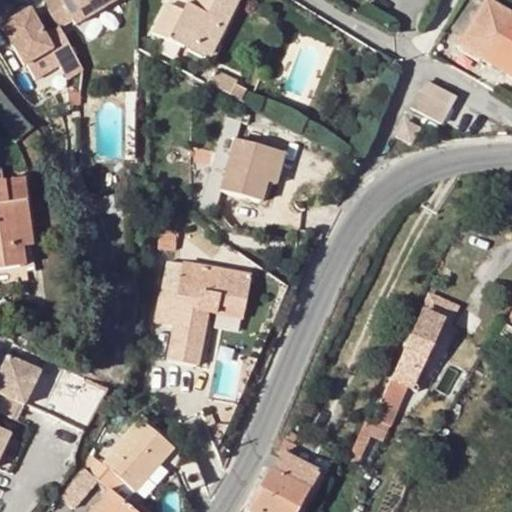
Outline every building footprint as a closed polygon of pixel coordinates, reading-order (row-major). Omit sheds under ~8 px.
[(44,0),(44,1),(58,27),(72,19),(75,23),(115,0),(44,0)] [(237,0),(202,0),(197,11),(187,7),(183,14),(167,6),(154,33),(206,60),(237,0)] [(202,0),(190,0),(187,7),(197,11),(202,0)] [(458,47),(511,79),(511,18),(485,2),(458,47)] [(28,8),(1,23),(22,63),(49,48),(28,8)] [(214,71),(208,85),(228,95),(236,82),(214,71)] [(456,96),(427,81),(412,109),(440,124),(456,96)] [(80,93),(68,93),(68,104),(80,104),(80,93)] [(407,118),(397,135),(411,143),(421,127),(407,118)] [(259,203),(265,183),(273,152),(234,140),(220,192),(259,203)] [(90,150),(79,150),(80,170),(91,170),(90,150)] [(274,186),(283,155),(273,152),(265,183),(274,186)] [(0,183),(0,269),(25,266),(22,248),(30,247),(22,182),(1,184),(0,183)] [(173,230),(158,229),(158,249),(173,249),(173,230)] [(207,314),(216,316),(217,306),(243,311),(250,279),(183,265),(176,297),(160,293),(154,322),(174,326),(168,360),(196,366),(207,314)] [(450,325),(457,308),(429,295),(393,375),(407,382),(404,388),(411,391),(443,322),(450,325)] [(241,321),(243,311),(217,306),(216,316),(241,321)] [(45,373),(12,358),(0,382),(0,411),(17,419),(24,405),(28,407),(45,373)] [(387,444),(411,391),(404,388),(390,381),(372,419),(364,415),(345,453),(364,462),(375,439),(387,444)] [(93,453),(86,469),(99,480),(110,468),(123,480),(137,493),(175,450),(145,421),(128,440),(105,464),(93,453)] [(0,465),(14,436),(0,429),(0,465)] [(280,455),(248,511),(294,511),(305,494),(309,493),(319,474),(292,458),(297,447),(294,446),(298,437),(290,434),(280,455)] [(110,468),(99,480),(112,491),(123,480),(110,468)] [(75,507),(99,480),(86,469),(77,478),(63,495),(75,507)] [(134,511),(112,491),(92,511),(134,511)]
